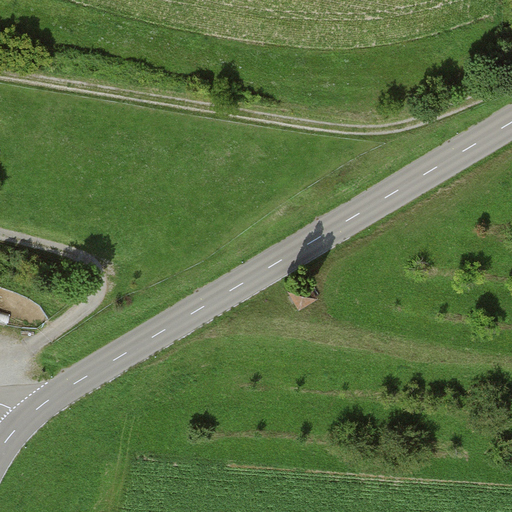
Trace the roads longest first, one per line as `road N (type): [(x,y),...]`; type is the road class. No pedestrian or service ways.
road 1 (tertiary): [(511,126),(25,419)]
road 2 (track): [(0,75),(343,130),(425,119),(511,83)]
road 3 (track): [(0,380),(109,290),(110,266),(0,230)]
